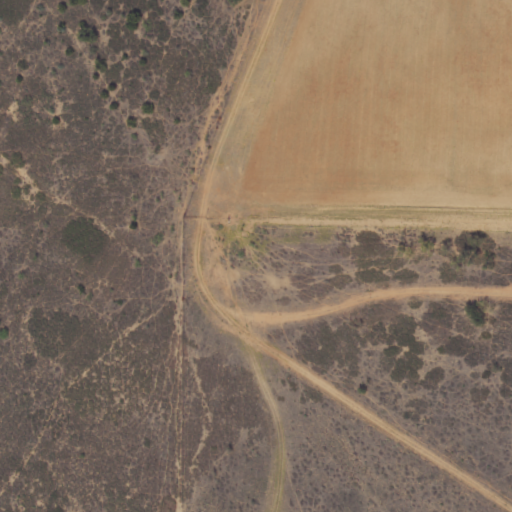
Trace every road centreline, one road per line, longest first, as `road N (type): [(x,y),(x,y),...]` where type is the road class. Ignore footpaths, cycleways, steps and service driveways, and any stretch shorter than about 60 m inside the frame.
road 1 (residential): [(280,415),(263,511),(280,415),(234,328),(178,282),(193,170),(256,0)]
road 2 (residential): [(511,231),(452,221),(351,251),(234,328)]
